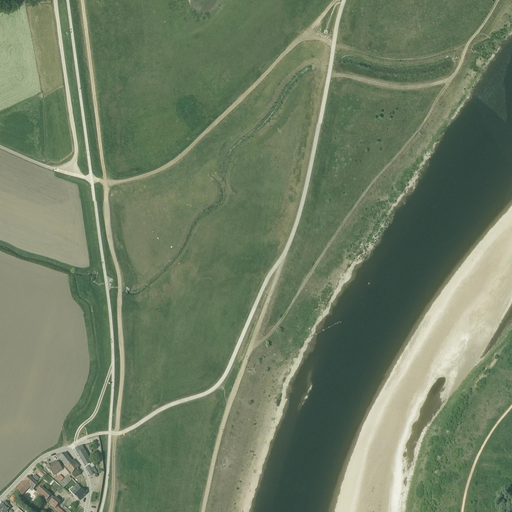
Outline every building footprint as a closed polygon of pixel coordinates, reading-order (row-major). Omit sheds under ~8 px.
[(89,477),(93,474),(88,464),(87,464),(89,462),(84,453),(82,449),(74,452),(89,477)] [(64,456),(58,461),(71,477),(74,480),(77,478),(76,478),(78,476),(75,473),(77,472),(78,472),(64,456),(70,463),(64,456)] [(50,466),(45,470),(46,472),(47,471),(50,476),(50,475),(53,479),(62,473),(58,467),(56,464),(51,467),(50,466)] [(54,484),(46,478),(43,482),(50,489),(54,484)] [(29,479),(23,485),(31,493),(33,492),(38,487),(29,479)] [(63,490),(72,483),(69,479),(60,487),(63,490)] [(16,492),(22,499),(29,491),(23,485),(16,492)] [(76,486),(73,489),(75,491),(74,493),(77,495),(74,498),(79,504),(86,497),(76,486)] [(51,498),(41,489),(36,495),(46,505),(51,498)] [(19,503),(13,498),(9,502),(15,507),(19,503)] [(54,501),(51,498),(46,505),(54,511),(60,511),(57,510),(56,511),(60,505),(55,500),(54,501)]
